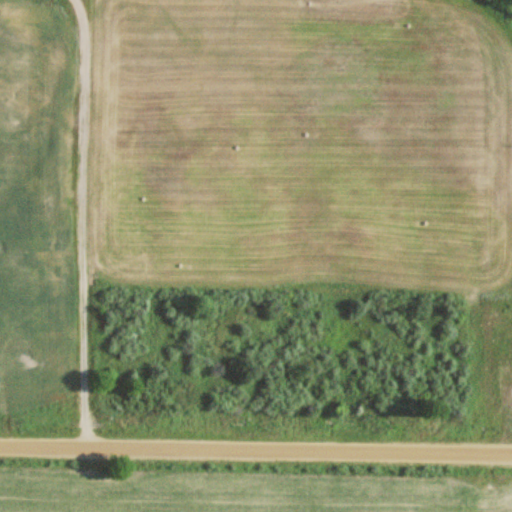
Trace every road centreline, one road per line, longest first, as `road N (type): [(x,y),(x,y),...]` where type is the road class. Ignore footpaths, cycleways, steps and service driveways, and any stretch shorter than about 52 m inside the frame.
road 1 (residential): [(511,455),(0,447)]
road 2 (residential): [(9,0),(52,48),(73,448)]
